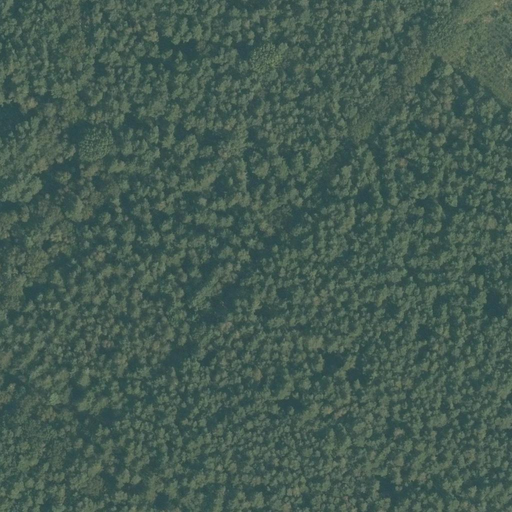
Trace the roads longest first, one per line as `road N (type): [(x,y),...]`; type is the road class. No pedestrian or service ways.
road 1 (track): [(77,111),(333,169)]
road 2 (track): [(333,169),(177,352)]
road 3 (track): [(333,169),(477,0)]
road 4 (track): [(23,415),(63,395),(112,419),(172,359)]
road 5 (track): [(149,511),(23,415)]
